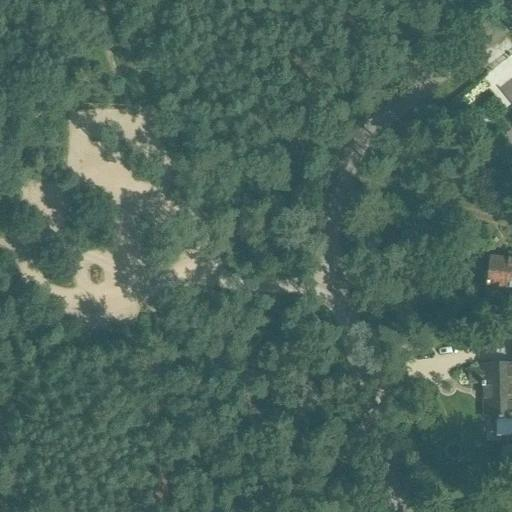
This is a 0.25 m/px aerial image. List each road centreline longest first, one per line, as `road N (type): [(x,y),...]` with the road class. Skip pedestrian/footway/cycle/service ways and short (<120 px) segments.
road 1 (unclassified): [(406,511),(338,288),(330,211),(370,131),(511,17)]
road 2 (track): [(215,248),(0,259)]
